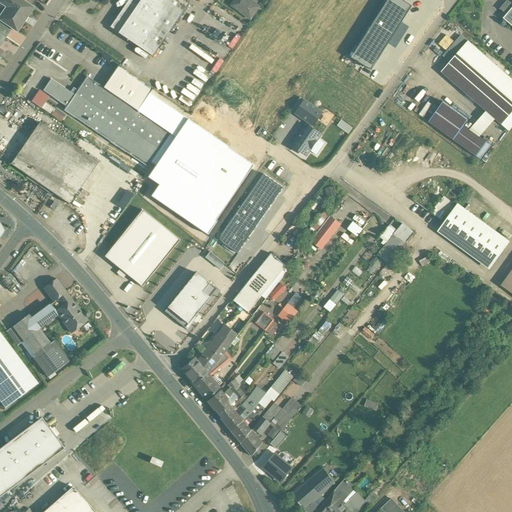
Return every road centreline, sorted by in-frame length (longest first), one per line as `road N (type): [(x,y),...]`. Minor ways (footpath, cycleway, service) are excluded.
road 1 (residential): [(161,372),(338,159),(455,0)]
road 2 (residential): [(0,197),(161,372)]
road 3 (unknown): [(211,0),(180,52),(163,60),(143,58),(62,0)]
road 4 (residential): [(161,372),(265,511)]
